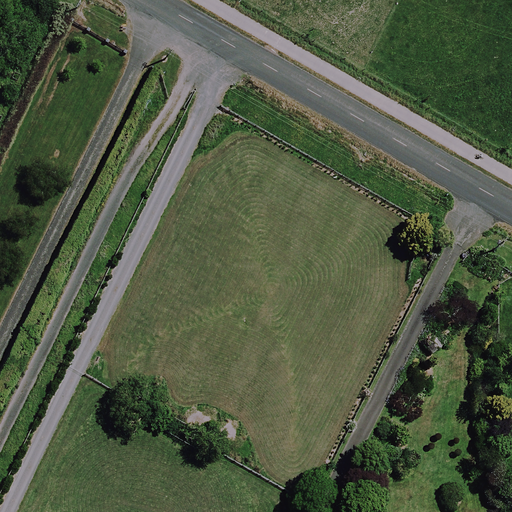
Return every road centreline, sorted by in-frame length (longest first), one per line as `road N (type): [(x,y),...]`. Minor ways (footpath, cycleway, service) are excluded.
road 1 (unclassified): [(151,0),(511,206)]
road 2 (unknown): [(159,4),(0,345)]
